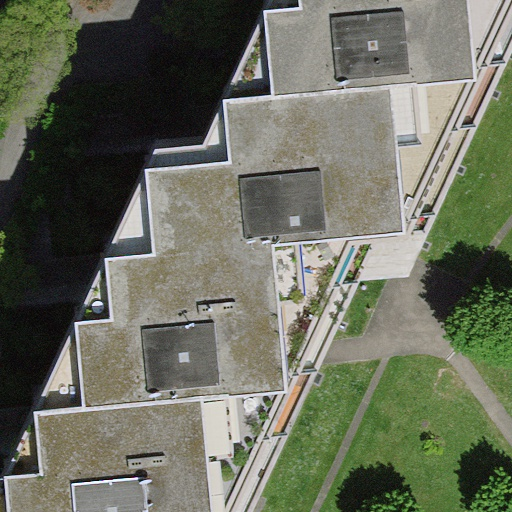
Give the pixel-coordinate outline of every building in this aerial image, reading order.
[(0,511),(0,313),(92,116),(178,110),(226,0),(11,0),(0,25),(0,511)] [(278,0),(287,82),(416,71),(479,65),(473,0),(278,0)] [(511,0),(473,0),(479,65),(508,61),(511,52),(511,0)] [(408,216),(437,212),(508,61),(479,65),(416,71),(422,132),(400,134),(408,216)] [(166,238),(301,226),(408,216),(400,134),(422,132),(416,71),(287,82),(245,86),(251,144),(158,153),(166,238)] [(289,373),(318,369),(381,236),(429,232),(437,212),(408,216),(301,226),(308,288),(282,291),(289,373)] [(97,391),(230,378),(289,373),(282,291),(308,288),(301,226),(166,238),(116,243),(122,300),(87,303),(97,391)] [(224,511),(251,511),(318,369),(289,373),(230,378),(236,444),(218,446),(224,511)] [(22,511),(224,511),(218,446),(236,444),(230,378),(97,391),(48,395),(53,453),(17,456),(22,511)]
